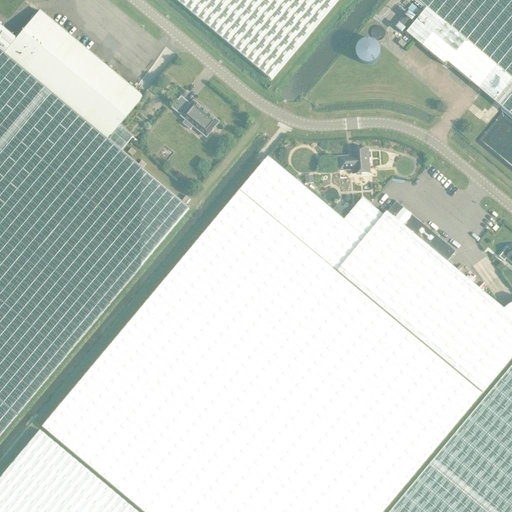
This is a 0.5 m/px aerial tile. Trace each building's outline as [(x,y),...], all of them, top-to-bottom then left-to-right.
[(175,0),(272,81),(339,0),(175,0)] [(419,16),(423,12),(409,0),(406,5),(419,16)] [(511,116),(511,0),(416,0),(427,9),(407,34),(446,66),(448,63),(495,103),(501,107),(511,116)] [(0,26),(0,51),(107,141),(119,126),(143,97),(39,11),(15,39),(0,26)] [(418,18),(410,11),(397,27),(405,33),(418,18)] [(398,44),(403,48),(407,44),(401,39),(398,44)] [(379,63),(380,42),(359,40),(357,62),(379,63)] [(107,141),(0,51),(0,435),(189,209),(120,151),(107,141)] [(206,137),(218,123),(194,102),(192,105),(181,97),(172,108),(186,120),(183,124),(190,130),(193,126),(206,137)] [(132,137),(119,126),(107,141),(120,151),(132,137)] [(369,159),(371,158),(371,153),(368,152),(368,150),(352,151),(352,157),(339,158),(340,171),(353,170),(353,174),(369,173),(369,159)] [(384,217),(370,205),(363,199),(344,221),(268,157),(42,428),(143,511),(383,511),(511,358),(511,304),(504,310),(447,263),(456,252),(396,202),(384,217)] [(313,175),(305,176),(305,184),(313,184),(313,175)] [(511,251),(511,252),(507,248),(499,257),(504,261),(507,258),(511,262),(511,251)] [(511,511),(511,366),(390,511),(511,511)] [(137,511),(40,431),(0,478),(0,511),(137,511)]
